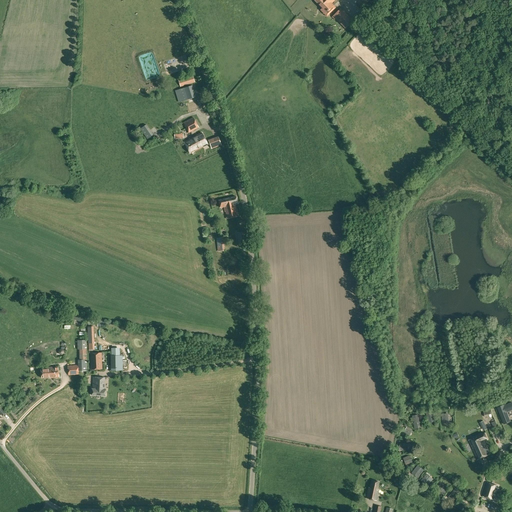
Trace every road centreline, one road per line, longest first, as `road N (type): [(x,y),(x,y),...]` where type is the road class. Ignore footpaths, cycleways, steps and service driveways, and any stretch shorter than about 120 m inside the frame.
road 1 (unclassified): [(258,359),(240,183),(178,0)]
road 2 (unclassified): [(200,511),(55,508),(0,443)]
road 3 (unclassified): [(511,159),(347,0)]
road 4 (unclassified): [(249,511),(258,359)]
road 5 (unclassified): [(117,375),(258,359)]
